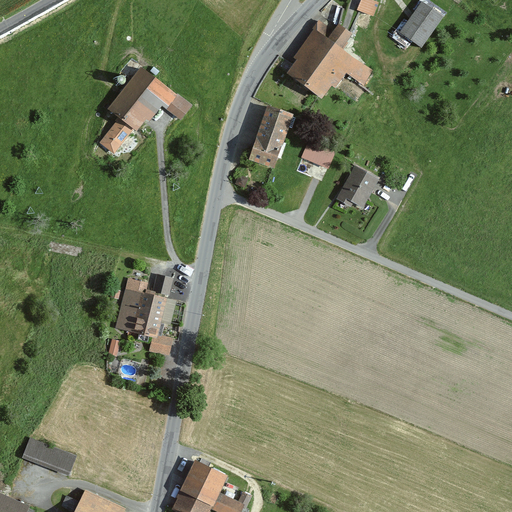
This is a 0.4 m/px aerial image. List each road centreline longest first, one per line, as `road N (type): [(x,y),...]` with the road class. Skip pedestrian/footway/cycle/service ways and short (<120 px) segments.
road 1 (tertiary): [(157,511),(237,114),(274,46)]
road 2 (track): [(0,226),(182,269)]
